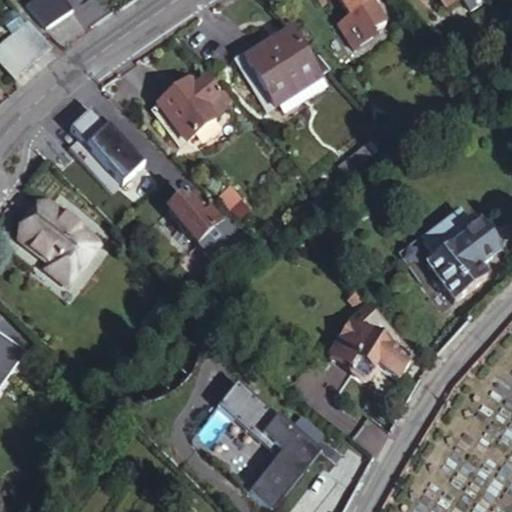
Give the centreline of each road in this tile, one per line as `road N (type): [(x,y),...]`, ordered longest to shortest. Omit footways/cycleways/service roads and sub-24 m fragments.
road 1 (residential): [(511,302),(423,401),(363,511)]
road 2 (tertiary): [(178,0),(57,82),(0,139)]
